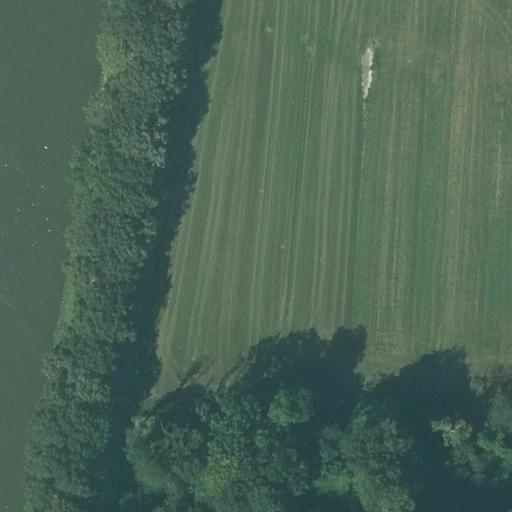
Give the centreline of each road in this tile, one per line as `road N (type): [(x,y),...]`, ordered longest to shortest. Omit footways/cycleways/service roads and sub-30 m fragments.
road 1 (unclassified): [(140,0),(50,511)]
road 2 (track): [(511,420),(321,416),(297,511)]
